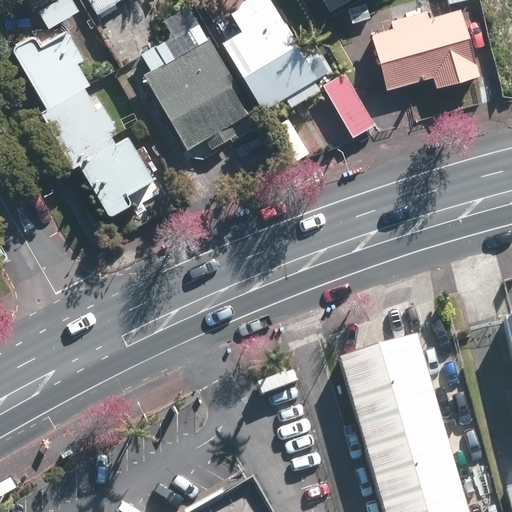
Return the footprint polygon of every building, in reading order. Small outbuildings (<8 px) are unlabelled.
[(22,0),(31,14),(36,11),(47,28),(78,8),(72,0),(22,0)] [(88,0),(95,13),(118,0),(88,0)] [(460,7),(369,33),(384,89),(430,76),(433,87),(478,74),(460,7)] [(238,31),(221,41),(260,108),(326,69),(307,36),(295,43),(277,12),(240,34),(238,31)] [(78,161),(107,213),(129,200),(124,193),(152,178),(128,136),(115,143),(108,129),(115,125),(102,103),(96,107),(84,86),(89,83),(76,60),(82,56),(67,29),(39,45),(33,34),(11,46),(45,107),(38,111),(69,166),(78,161)] [(209,37),(145,73),(186,146),(245,113),(222,73),(228,70),(209,37)] [(343,72),(320,85),(351,139),(374,125),(343,72)] [(511,316),(498,320),(511,375),(511,316)] [(339,372),(378,511),(469,511),(424,349),(339,372)] [(261,511),(245,484),(195,511),(261,511)] [(511,511),(511,487),(503,490),(508,511),(511,511)]
